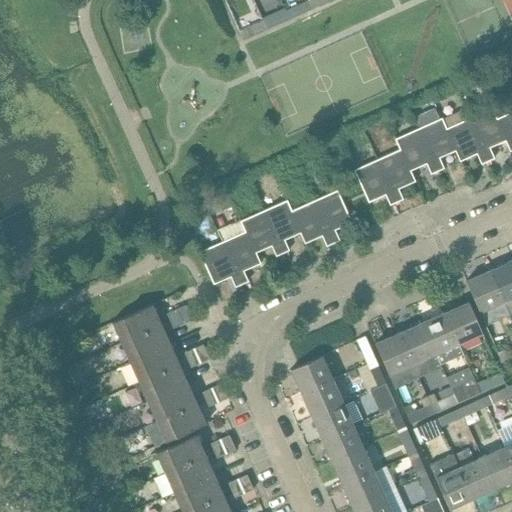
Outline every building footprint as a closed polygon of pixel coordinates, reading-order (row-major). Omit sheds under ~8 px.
[(289,19),(306,12),(302,3),(285,11),(289,19)] [(272,27),(289,19),(285,11),(268,18),(272,27)] [(242,40),(260,32),(256,24),(238,32),(242,40)] [(510,151),(511,151),(497,119),(492,108),(469,118),(488,161),(494,158),(489,148),(505,141),(510,151)] [(511,111),(497,119),(511,151),(511,150),(511,111)] [(459,161),(460,161),(441,118),(418,129),(437,171),(444,168),(439,158),(455,151),(459,161)] [(481,164),(488,161),(469,118),(446,129),(441,118),(460,161),(476,154),(481,164)] [(437,171),(418,129),(395,139),(414,181),(415,181),(410,170),(426,163),(430,174),(437,171)] [(398,189),(414,181),(395,139),(399,150),(376,160),(395,202),(402,199),(398,189)] [(389,205),(395,202),(376,160),(354,170),(368,202),(385,195),(389,205)] [(337,190),(314,201),(333,243),(339,240),(334,230),(351,222),(337,190)] [(326,246),(333,243),(314,201),(291,211),(286,200),(286,201),(305,243),(321,236),(326,246)] [(263,211),(282,253),(289,250),(284,240),(299,233),(304,243),(305,243),(286,201),(263,211)] [(275,256),(282,253),(263,211),(240,221),(259,264),(260,263),(255,253),(271,246),(275,256)] [(259,264),(240,221),(239,221),(244,232),(221,242),(240,285),(248,281),(243,271),(259,264)] [(235,287),(240,285),(221,242),(199,252),(213,284),(230,277),(235,287)] [(489,271),(503,302),(508,315),(511,313),(511,260),(511,261),(489,271)] [(503,302),(489,271),(465,282),(479,312),(503,302)] [(468,302),(444,313),(458,344),(482,333),(468,302)] [(111,322),(120,343),(161,325),(152,304),(111,322)] [(166,314),(169,321),(189,312),(185,305),(166,314)] [(189,312),(169,321),(173,328),(192,319),(189,312)] [(462,353),(458,344),(444,313),(421,323),(435,354),(439,363),(462,353)] [(421,323),(398,333),(412,364),(435,354),(421,323)] [(120,343),(129,362),(170,344),(161,325),(120,343)] [(374,344),(388,375),(412,364),(398,333),(374,344)] [(364,336),(356,340),(364,357),(372,354),(364,336)] [(129,362),(138,382),(179,364),(170,344),(129,362)] [(206,352),(203,344),(184,353),(187,360),(206,352)] [(511,356),(511,346),(497,353),(501,361),(511,356)] [(206,352),(187,360),(190,367),(209,358),(206,352)] [(300,393),(331,379),(321,356),(290,370),(300,393)] [(138,382),(147,402),(187,384),(179,364),(138,382)] [(385,383),(378,366),(369,370),(377,387),(385,383)] [(504,382),(500,374),(482,381),(486,390),(504,382)] [(450,387),(453,394),(457,403),(474,395),(480,393),(476,384),(473,377),(450,387)] [(311,416),(342,402),(331,379),(300,393),(311,416)] [(377,387),(371,389),(382,412),(387,410),(395,406),(385,383),(377,387)] [(187,384),(147,402),(156,422),(196,403),(187,384)] [(224,391),(221,384),(201,392),(205,400),(224,391)] [(505,387),(489,395),(492,403),(509,396),(505,387)] [(224,391),(205,400),(208,407),(227,398),(224,391)] [(457,403),(453,394),(436,402),(440,410),(457,403)] [(476,400),(459,408),(463,416),(480,409),(476,400)] [(321,439),(352,425),(342,402),(311,416),(321,439)] [(156,422),(165,442),(205,424),(196,403),(156,422)] [(410,424),(427,416),(424,408),(406,415),(410,424)] [(459,408),(442,416),(446,424),(463,416),(459,408)] [(390,416),(397,433),(406,429),(398,412),(390,416)] [(436,418),(428,422),(435,437),(443,433),(440,427),(436,418)] [(331,462),(362,448),(352,425),(321,439),(331,462)] [(413,446),(406,429),(397,433),(405,449),(413,446)] [(196,434),(155,452),(164,473),(205,455),(196,434)] [(210,444),(213,451),(232,442),(229,435),(210,444)] [(232,442),(213,451),(216,458),(235,449),(232,442)] [(495,488),(511,480),(511,464),(504,447),(481,457),(495,488)] [(342,485),(373,471),(362,448),(331,462),(342,485)] [(472,498),(458,467),(452,454),(428,464),(448,509),(472,498)] [(205,455),(164,473),(173,493),(214,474),(205,455)] [(481,457),(458,467),(472,498),(495,488),(481,457)] [(426,475),(419,458),(410,462),(418,479),(426,475)] [(352,508),(383,494),(373,471),(342,485),(352,508)] [(214,474),(173,493),(181,511),(182,511),(223,494),(214,474)] [(228,483),(231,490),(250,482),(247,474),(228,483)] [(426,475),(418,479),(425,495),(434,492),(426,475)] [(253,489),(250,482),(231,490),(234,497),(253,489)] [(383,494),(352,508),(353,511),(405,511),(406,511),(396,489),(383,494)] [(230,511),(223,494),(182,511),(230,511)] [(428,502),(420,506),(423,511),(442,511),(439,504),(437,498),(428,502)]
